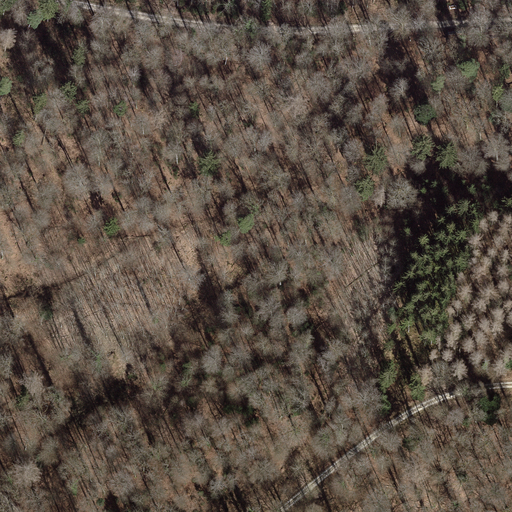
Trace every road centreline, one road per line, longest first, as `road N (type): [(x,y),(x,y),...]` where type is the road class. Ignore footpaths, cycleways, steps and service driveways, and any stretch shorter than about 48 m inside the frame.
road 1 (track): [(511,11),(292,27),(149,22),(52,0)]
road 2 (track): [(279,511),(371,436),(447,396),(511,382)]
